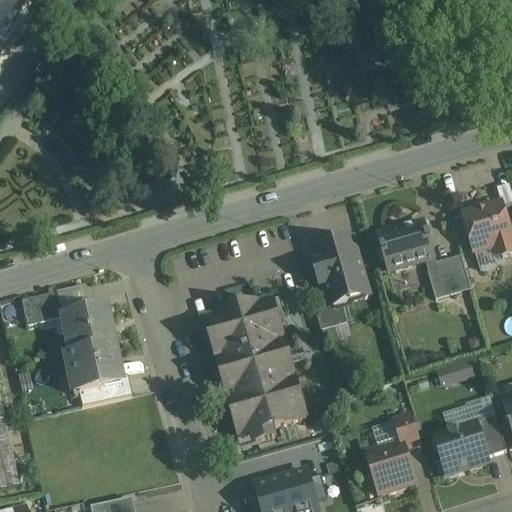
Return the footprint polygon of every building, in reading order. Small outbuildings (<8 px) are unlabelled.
[(476,27),(454,33),(467,83),(489,77),(476,27)] [(502,207),(464,218),(475,255),(496,249),(498,257),(503,260),(511,257),(511,255),(511,247),(511,244),(511,240),(503,211),(502,207)] [(511,208),(503,211),(511,240),(511,208)] [(425,225),(378,239),(388,275),(426,265),(435,262),(436,262),(425,225)] [(354,242),(316,253),(320,265),(315,267),(321,289),(326,287),(331,305),(332,308),(342,305),(369,297),(354,242)] [(464,266),(438,273),(435,262),(426,265),(429,276),(428,276),(436,304),(472,294),(464,266)] [(57,296),(21,304),(26,330),(61,322),(61,320),(62,320),(57,296)] [(262,306),(207,322),(241,439),(253,435),(256,445),(275,440),(272,430),(305,420),(271,303),(269,304),(270,307),(263,309),(262,306)] [(342,305),(332,308),(331,305),(315,309),(322,335),(348,327),(342,305)] [(112,346),(104,311),(62,320),(61,320),(61,322),(68,356),(112,346)] [(68,356),(63,357),(68,380),(74,378),(78,397),(121,387),(119,381),(112,346),(68,356)] [(121,387),(78,397),(81,411),(131,399),(127,379),(119,381),(121,387)] [(0,493),(19,489),(0,403),(0,493)] [(412,418),(395,423),(402,446),(403,446),(406,454),(422,448),(412,418)] [(496,420),(477,426),(488,460),(507,454),(496,420)] [(477,426),(435,439),(436,443),(433,447),(435,454),(440,455),(447,478),(489,464),(488,460),(477,426)] [(402,446),(383,452),(385,457),(369,462),(372,473),(369,479),(375,482),(376,483),(384,488),(387,496),(416,487),(406,454),(403,446),(402,446)] [(289,511),(319,511),(307,470),(280,478),(289,511)] [(259,511),(289,511),(280,478),(252,486),(259,511)] [(130,511),(129,502),(90,510),(90,511),(130,511)]
